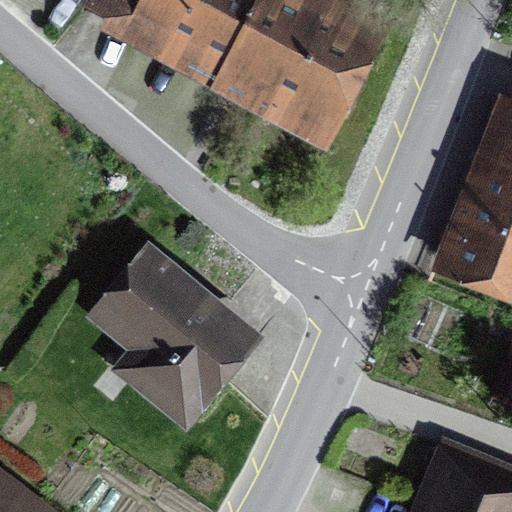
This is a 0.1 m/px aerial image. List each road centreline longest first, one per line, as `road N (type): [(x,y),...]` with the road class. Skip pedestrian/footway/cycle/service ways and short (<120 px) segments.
road 1 (residential): [(348,302),(0,33)]
road 2 (tertiary): [(470,0),(348,302)]
road 3 (tertiary): [(348,302),(260,511)]
